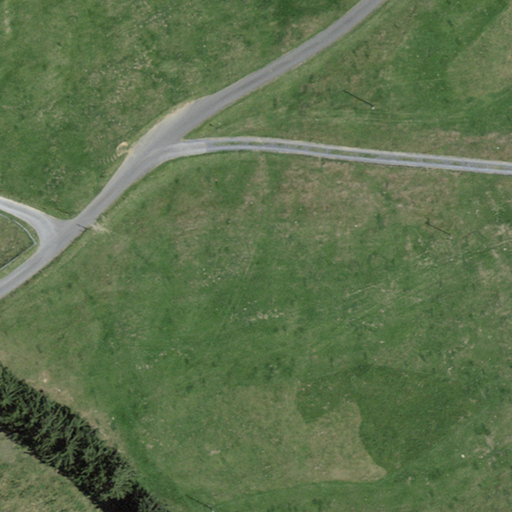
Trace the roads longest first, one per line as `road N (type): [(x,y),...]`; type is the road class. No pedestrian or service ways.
road 1 (unclassified): [(372,0),(299,55),(175,127),(132,170),(91,174),(72,232),(0,288)]
road 2 (track): [(132,170),(216,143),(511,167)]
